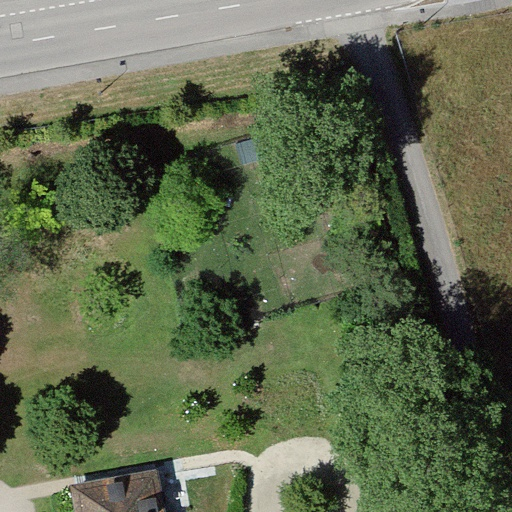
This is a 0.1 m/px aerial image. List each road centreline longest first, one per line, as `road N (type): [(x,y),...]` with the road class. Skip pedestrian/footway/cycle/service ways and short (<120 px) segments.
road 1 (residential): [(352,0),(402,128),(508,511)]
road 2 (tertiary): [(176,19),(0,52)]
